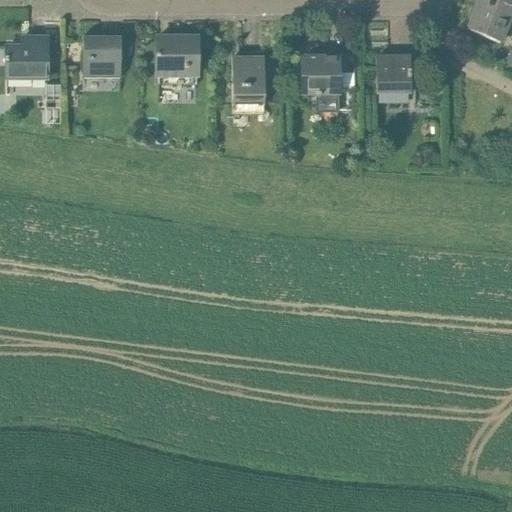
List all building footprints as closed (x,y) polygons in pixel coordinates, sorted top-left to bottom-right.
[(511,0),(481,0),(478,6),(511,20),(511,19),(511,0)] [(468,31),(501,45),(511,20),(478,6),(477,8),(474,7),(469,18),(473,20),(468,31)] [(7,50),(7,81),(47,81),(47,60),(48,52),(54,52),(54,42),(48,42),(48,41),(22,40),(22,50),(7,50)] [(120,80),(120,40),(83,40),(83,80),(120,80)] [(198,86),(198,78),(198,40),(157,40),(157,59),(159,59),(159,78),(161,78),(160,86),(198,86)] [(233,55),(232,105),(265,105),(265,55),(233,55)] [(337,60),(304,60),(304,95),(315,95),(315,111),(353,111),(353,55),(337,55),(337,60)] [(411,96),(410,59),(377,59),(377,96),(411,96)]
